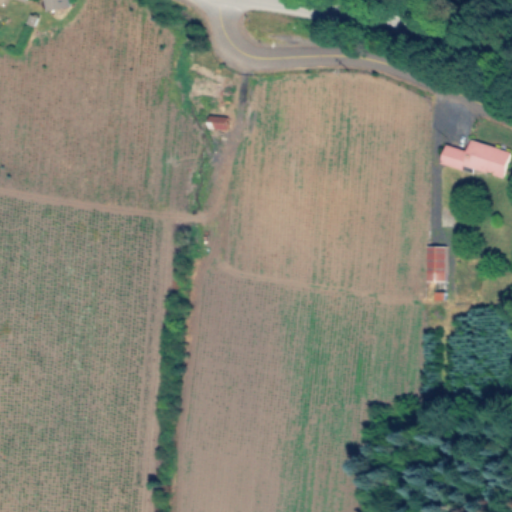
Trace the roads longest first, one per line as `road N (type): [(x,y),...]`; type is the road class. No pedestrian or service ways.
road 1 (tertiary): [(225,0),(227,37),(253,60),(371,62),(511,122)]
road 2 (secondary): [(256,0),(371,22),(511,69)]
